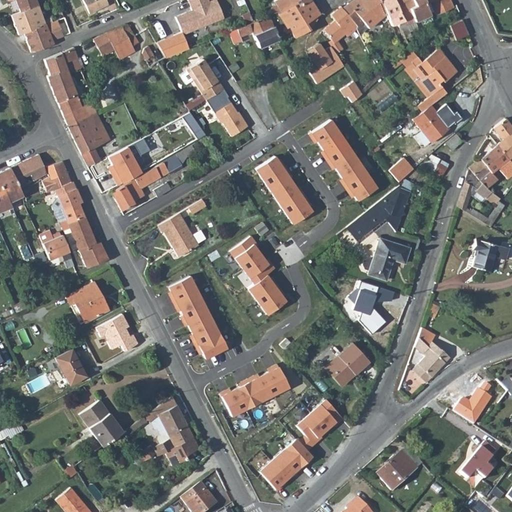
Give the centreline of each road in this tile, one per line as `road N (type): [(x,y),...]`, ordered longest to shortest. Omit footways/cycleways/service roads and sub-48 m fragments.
road 1 (residential): [(375,439),(460,166),(503,83)]
road 2 (residential): [(184,384),(301,311),(288,258),(333,211),(280,128)]
road 3 (residential): [(109,237),(280,128)]
road 4 (residential): [(375,439),(458,370),(511,345)]
road 5 (residential): [(109,237),(184,384)]
road 6 (residential): [(22,61),(166,0)]
road 7 (residential): [(184,384),(250,511)]
road 8 (residential): [(56,128),(109,237)]
